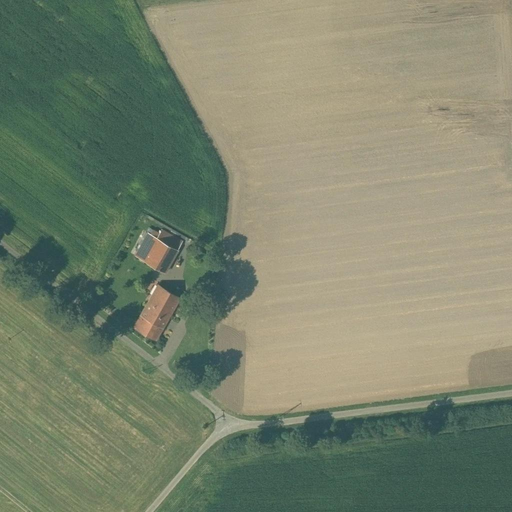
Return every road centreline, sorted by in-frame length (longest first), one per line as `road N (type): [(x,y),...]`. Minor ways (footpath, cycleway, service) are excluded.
road 1 (unclassified): [(230,426),(0,240)]
road 2 (unclassified): [(511,393),(230,426)]
